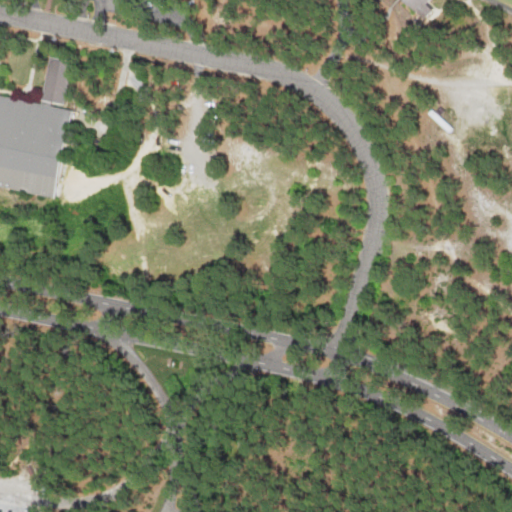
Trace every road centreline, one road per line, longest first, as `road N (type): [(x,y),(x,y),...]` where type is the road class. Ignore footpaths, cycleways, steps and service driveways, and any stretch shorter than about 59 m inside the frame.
road 1 (residential): [(333,359),(379,210),(363,143),(335,107),(282,71),(0,11)]
road 2 (secondary): [(511,471),(401,410),(320,380),(0,311)]
road 3 (secondary): [(0,284),(333,359),(421,393),(511,442)]
